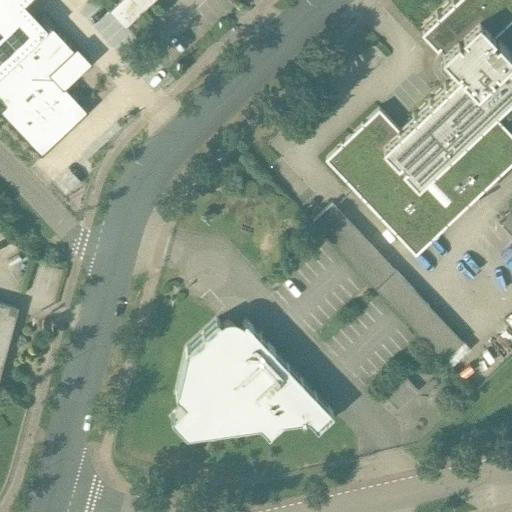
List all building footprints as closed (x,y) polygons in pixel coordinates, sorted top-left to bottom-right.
[(0,0),(0,98),(4,103),(0,107),(0,109),(41,153),(88,108),(65,84),(65,85),(62,82),(77,68),(76,67),(84,59),(77,52),(78,51),(42,12),(38,15),(23,0),(0,0)] [(116,0),(109,8),(125,25),(150,0),(116,0)] [(511,131),(491,110),(511,90),(511,0),(448,0),(421,26),(436,43),(439,40),(443,45),(440,47),(445,52),(440,57),(440,68),(445,73),(451,68),(455,73),(398,126),(378,105),(325,155),(415,252),(511,159),(511,131)] [(405,315),(424,298),(333,203),(315,220),(405,315)] [(511,205),(499,218),(511,231),(511,205)] [(464,341),(424,298),(405,315),(446,358),(464,341)] [(0,362),(15,306),(0,301),(0,362)] [(245,317),(242,320),(241,318),(239,317),(237,316),(235,315),(233,315),(231,315),(229,315),(227,315),(225,316),(223,317),(221,318),(220,319),(217,316),(186,346),(175,392),(184,402),(170,416),(185,432),(258,422),(268,432),(282,419),(307,415),(317,426),(333,410),(245,317)]
